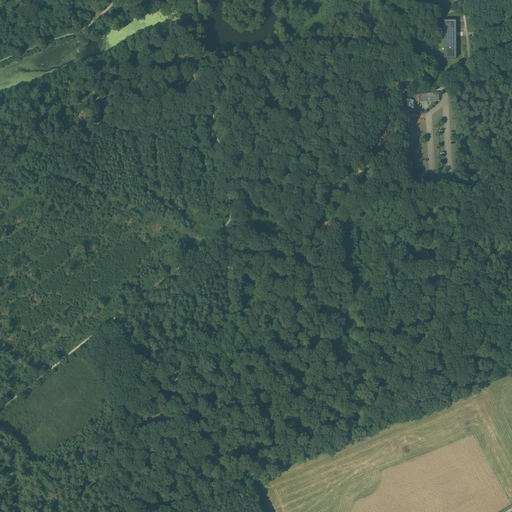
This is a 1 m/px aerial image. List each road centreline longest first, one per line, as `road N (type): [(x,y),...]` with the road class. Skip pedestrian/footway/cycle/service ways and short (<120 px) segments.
road 1 (track): [(0,407),(224,229)]
road 2 (track): [(224,229),(251,458),(267,511)]
road 3 (track): [(211,101),(227,161),(224,229)]
